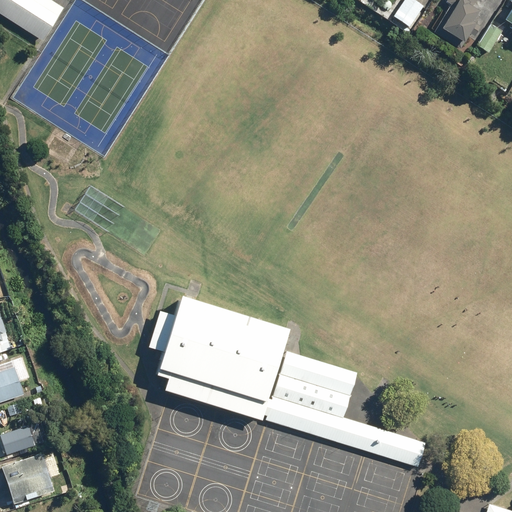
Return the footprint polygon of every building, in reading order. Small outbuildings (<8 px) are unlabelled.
[(63,9),(48,0),(0,0),(0,15),(41,42),(63,9)] [(403,0),(392,17),(407,27),(422,6),(413,0),(403,0)] [(430,33),(457,50),(467,34),(471,36),(478,26),(473,23),(478,17),(473,14),(474,11),(470,8),(474,0),(445,0),(444,2),(448,4),(430,33)] [(511,3),(502,20),(511,26),(511,3)] [(475,46),(486,53),(501,31),(489,24),(475,46)] [(166,380),(163,391),(259,421),(261,415),(266,417),(265,421),(417,468),(424,443),(421,442),(419,442),(415,440),(342,418),(355,377),(356,373),(301,356),(286,352),(285,355),(271,400),(268,399),(266,399),(287,330),(189,300),(178,296),(172,315),(158,311),(146,349),(161,353),(156,369),(156,371),(155,376),(166,380)] [(0,351),(10,348),(0,315),(0,351)] [(0,402),(23,395),(18,381),(29,377),(22,357),(0,364),(0,402)] [(28,426),(0,436),(7,454),(34,445),(28,426)] [(1,466),(12,498),(51,486),(40,453),(1,466)]
